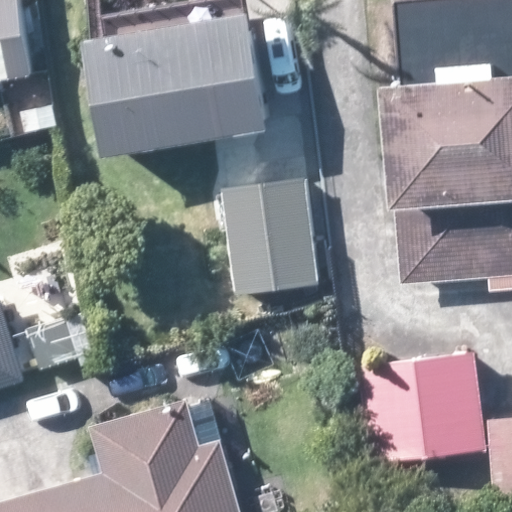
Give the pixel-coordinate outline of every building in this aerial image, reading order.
[(0,0),(0,73),(25,70),(14,0),(0,0)] [(511,0),(385,0),(392,79),(371,80),(366,82),(377,203),(390,202),(397,281),(511,270),(511,0)] [(266,127),(245,12),(84,40),(104,155),(266,127)] [(44,95),(6,105),(12,133),(52,124),(44,95)] [(305,182),(231,193),(244,284),(319,273),(305,182)] [(0,396),(31,388),(2,289),(0,289),(0,396)] [(478,446),(475,417),(468,350),(386,359),(354,363),(365,459),(478,446)] [(237,511),(205,399),(182,406),(179,398),(84,425),(99,472),(53,485),(61,511),(237,511)] [(511,506),(511,416),(483,417),(487,507),(511,506)] [(0,511),(61,511),(53,485),(0,499),(0,511)]
